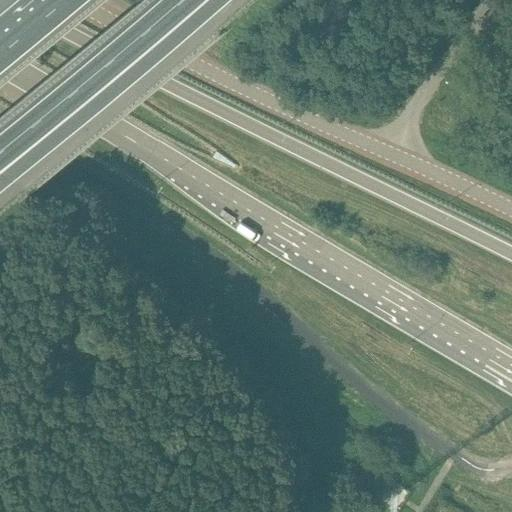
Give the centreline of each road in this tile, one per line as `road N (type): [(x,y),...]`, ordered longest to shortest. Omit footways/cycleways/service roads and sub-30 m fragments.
road 1 (primary): [(0,61),(511,367)]
road 2 (primary): [(511,255),(171,90),(6,0)]
road 3 (unclassified): [(452,455),(158,220),(0,123)]
road 4 (unclassified): [(71,0),(198,69),(391,153)]
road 5 (motorway): [(0,153),(183,0)]
road 6 (unclassified): [(391,153),(444,61),(493,0)]
road 7 (unclassified): [(511,211),(391,153)]
